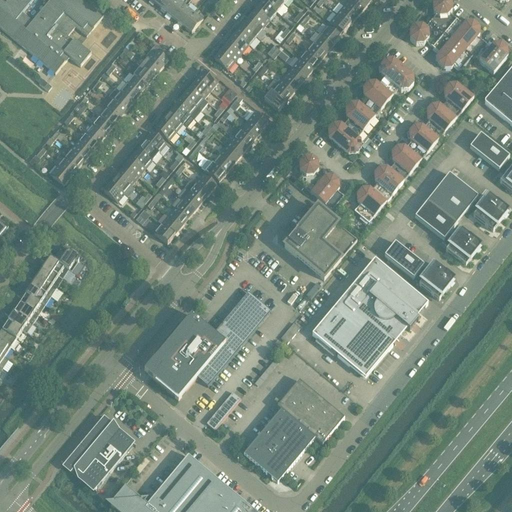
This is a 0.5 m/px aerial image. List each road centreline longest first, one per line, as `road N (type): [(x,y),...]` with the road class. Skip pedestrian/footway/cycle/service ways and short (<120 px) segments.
road 1 (unclassified): [(117,374),(274,505),(304,502),(511,236)]
road 2 (residential): [(300,139),(347,179),(365,176),(438,86),(436,75),(388,34)]
road 3 (residential): [(80,199),(185,74),(192,53)]
road 4 (primary): [(511,381),(400,511)]
road 5 (tertiary): [(11,500),(117,374)]
road 6 (tertiary): [(101,361),(0,483)]
road 7 (tertiary): [(300,139),(388,34)]
road 8 (residential): [(0,288),(35,234),(65,202),(80,199)]
